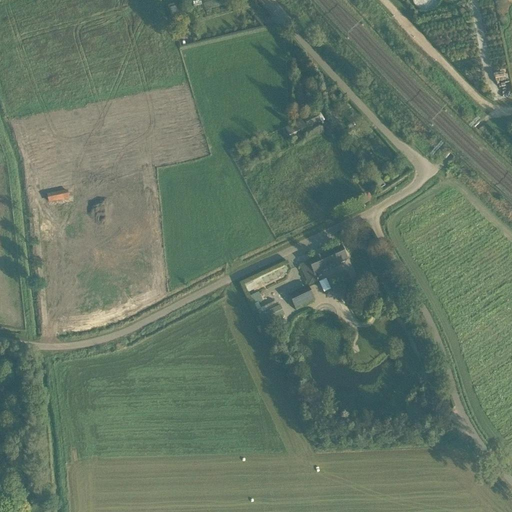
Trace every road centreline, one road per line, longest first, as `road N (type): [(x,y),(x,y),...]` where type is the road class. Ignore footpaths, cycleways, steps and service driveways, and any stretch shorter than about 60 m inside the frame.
road 1 (unclassified): [(0,340),(51,346),(121,332),(369,212)]
road 2 (unclassified): [(511,488),(477,451),(428,319),(369,212)]
road 3 (unclassified): [(369,212),(428,175),(264,0)]
road 4 (track): [(383,0),(496,112)]
